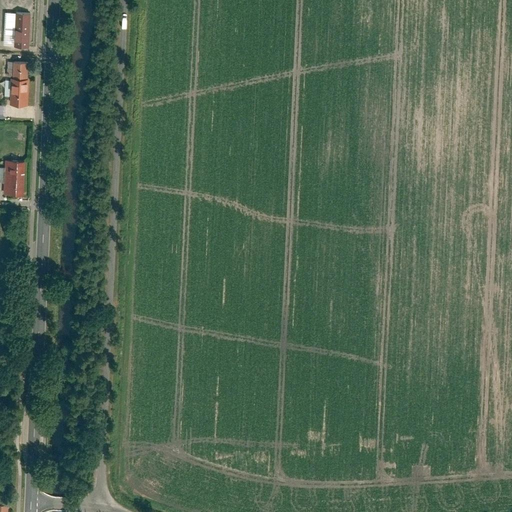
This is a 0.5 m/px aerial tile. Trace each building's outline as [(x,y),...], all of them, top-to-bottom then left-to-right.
[(33,45),(35,12),(9,11),(8,43),(33,45)] [(15,61),(14,78),(31,79),(32,62),(15,61)] [(30,103),(31,79),(14,78),(12,78),(11,103),(30,103)] [(9,158),(9,165),(3,165),(3,180),(8,181),(8,192),(28,193),(29,159),(9,158)] [(0,511),(12,511),(13,502),(0,502),(0,511)]
